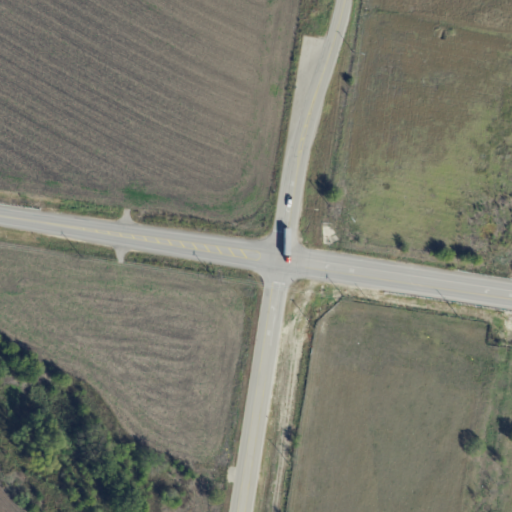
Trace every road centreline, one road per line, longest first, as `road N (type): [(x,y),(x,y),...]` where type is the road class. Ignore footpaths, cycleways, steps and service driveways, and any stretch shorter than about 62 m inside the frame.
road 1 (tertiary): [(0,216),(511,295)]
road 2 (residential): [(279,259),(294,162),(342,0)]
road 3 (residential): [(239,511),(279,259)]
